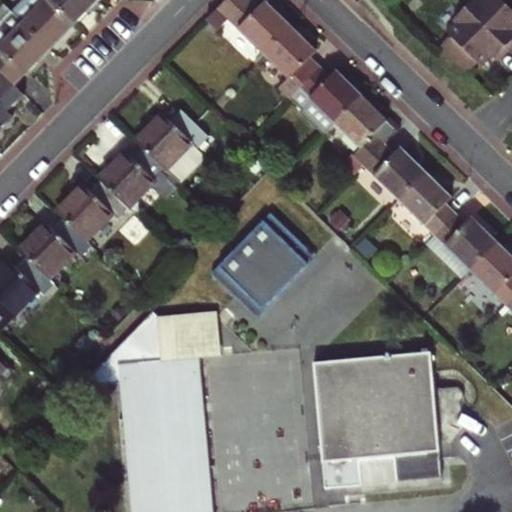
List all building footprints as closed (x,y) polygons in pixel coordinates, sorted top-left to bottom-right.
[(52,49),(76,24),(51,0),(5,0),(4,2),(14,12),(52,49)] [(51,0),(76,24),(99,0),(51,0)] [(259,8),(251,0),(225,0),(207,19),(218,30),(229,19),(264,54),(290,27),(265,3),(259,8)] [(467,72),(478,62),(485,53),(490,57),(494,61),(499,60),(511,46),(511,7),(504,0),(476,0),(453,21),(455,23),(447,31),(451,35),(440,46),(467,72)] [(14,12),(4,2),(0,5),(0,69),(1,71),(16,85),(52,49),(14,12)] [(290,27),(264,54),(290,78),(280,88),(291,98),(300,89),(321,67),(310,57),(316,52),(290,27)] [(485,53),(478,62),(482,65),(490,57),(485,53)] [(331,77),(321,67),(300,89),(335,123),(361,96),(336,71),(331,77)] [(16,85),(1,71),(0,71),(0,130),(13,117),(8,112),(25,94),(16,85)] [(361,96),(335,123),(360,147),(353,155),(364,165),(383,145),(400,128),(389,118),(387,121),(361,96)] [(136,142),(143,149),(166,171),(171,175),(180,184),(201,162),(201,155),(196,150),(210,136),(182,109),(171,121),(164,114),(136,142)] [(393,155),(383,145),(364,165),(400,200),(426,173),(401,149),(393,155)] [(166,171),(143,149),(134,159),(127,152),(100,179),(102,182),(129,209),(157,181),(161,185),(171,175),(166,171)] [(452,198),(426,173),(400,200),(435,235),(455,215),(445,205),(452,198)] [(84,186),(58,212),(65,219),(88,241),(114,215),(119,219),(129,209),(102,182),(92,193),(84,186)] [(273,211),(213,272),(258,315),(317,254),(273,211)] [(465,225),(455,215),(435,235),(470,269),(497,242),(472,217),(465,225)] [(47,223),(20,251),(27,257),(50,280),(77,252),(82,257),(92,246),(88,241),(65,219),(55,230),(47,223)] [(511,257),(497,242),(470,269),(507,304),(511,298),(511,257)] [(45,295),(55,284),(50,280),(27,257),(18,268),(10,261),(0,271),(0,320),(8,312),(13,317),(40,290),(45,295)] [(159,317),(163,361),(200,357),(221,356),(218,312),(159,317)] [(432,351),(316,362),(328,488),(365,485),(362,459),(395,455),(398,482),(444,478),(432,351)] [(215,511),(200,357),(163,361),(120,365),(132,511),(215,511)] [(398,482),(395,455),(362,459),(365,485),(398,482)]
